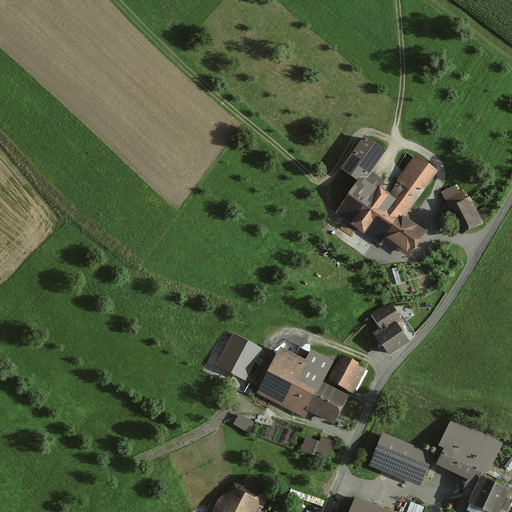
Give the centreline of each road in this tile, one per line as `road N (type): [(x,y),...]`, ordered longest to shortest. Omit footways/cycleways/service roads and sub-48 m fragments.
road 1 (residential): [(484,244),(375,391),(325,511)]
road 2 (track): [(118,0),(248,122),(326,180)]
road 3 (track): [(394,139),(403,66),(398,0)]
